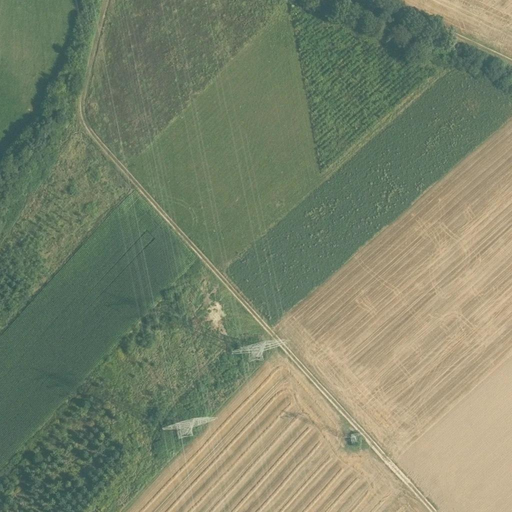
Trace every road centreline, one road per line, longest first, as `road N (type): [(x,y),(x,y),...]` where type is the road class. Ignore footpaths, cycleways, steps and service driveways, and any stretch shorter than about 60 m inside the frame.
road 1 (track): [(104,0),(81,122),(430,511)]
road 2 (track): [(511,65),(376,0)]
